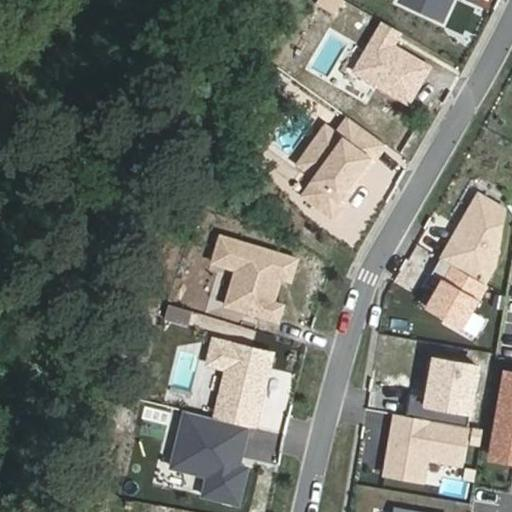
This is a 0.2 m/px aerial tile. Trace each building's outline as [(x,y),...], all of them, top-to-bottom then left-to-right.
[(342,0),(318,0),(317,3),(335,13),(342,0)] [(400,0),(400,1),(443,21),(452,0),(400,0)] [(401,32),(383,21),(354,71),(409,103),(431,67),(394,45),(401,32)] [(383,142),(349,118),(337,134),(327,126),(312,147),(330,160),(317,178),(304,196),(334,218),(362,179),(358,176),(383,142)] [(387,145),(383,142),(358,176),(362,179),(387,145)] [(330,160),(312,147),(299,165),(317,178),(330,160)] [(506,209),(479,194),(442,259),(485,284),(496,266),(506,209)] [(298,260),(222,236),(213,263),(237,270),(226,306),(279,322),(284,306),(274,303),(281,279),(291,282),(298,260)] [(488,285),(441,259),(433,274),(444,280),(428,309),(463,329),(488,285)] [(274,355),(215,340),(209,364),(228,369),(216,419),(255,428),(268,376),(263,375),(265,369),(270,370),(274,355)] [(446,361),(436,359),(429,398),(439,399),(446,361)] [(479,367),(446,361),(439,399),(429,398),(411,395),(407,416),(469,427),(479,367)] [(511,374),(508,374),(495,450),(511,452),(511,374)] [(216,419),(186,411),(172,468),(209,477),(204,496),(239,505),(248,469),(240,467),(228,464),(230,455),(242,458),(250,427),(216,419)] [(407,416),(397,414),(393,434),(397,434),(395,447),(391,446),(386,475),(424,481),(428,458),(462,464),(469,427),(407,416)] [(483,429),(473,427),(471,442),(481,444),(483,429)] [(511,452),(495,450),(493,460),(511,463),(511,452)] [(242,458),(230,455),(228,464),(240,467),(242,458)]
